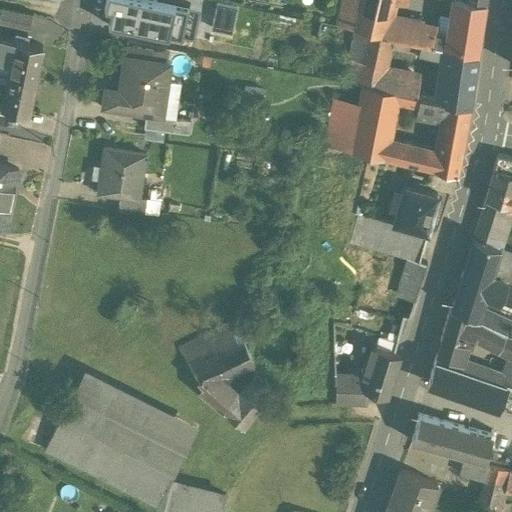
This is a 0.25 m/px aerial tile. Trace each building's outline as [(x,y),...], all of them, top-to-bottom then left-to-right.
[(108,22),(168,35),(174,4),(153,0),(105,0),(104,7),(110,8),(108,22)] [(358,0),(342,0),(337,25),(351,27),(358,0)] [(358,0),(351,27),(384,34),(389,15),(392,0),(358,0)] [(485,4),(467,0),(452,0),(450,11),(483,17),(485,4)] [(236,7),(217,2),(211,28),(231,32),(236,7)] [(33,12),(1,6),(0,11),(0,22),(30,28),(33,12)] [(483,17),(450,11),(446,37),(445,46),(478,53),(483,17)] [(418,21),(389,15),(384,34),(390,35),(390,36),(397,37),(404,39),(445,47),(445,46),(446,37),(433,35),(434,32),(416,28),(418,21)] [(384,34),(351,27),(344,80),(358,82),(365,84),(378,86),(382,67),(390,36),(390,35),(384,34)] [(27,34),(15,32),(14,38),(10,61),(8,71),(34,76),(41,44),(26,41),(27,34)] [(14,38),(0,35),(0,58),(10,61),(14,38)] [(404,39),(397,37),(395,49),(401,50),(404,39)] [(478,53),(445,46),(445,47),(440,80),(439,81),(472,88),(478,53)] [(170,60),(125,54),(120,88),(105,86),(102,105),(145,111),(156,112),(157,110),(161,77),(167,78),(170,60)] [(440,80),(382,67),(378,86),(395,90),(395,91),(417,95),(437,98),(439,81),(440,80)] [(34,76),(8,71),(2,101),(0,111),(11,114),(13,107),(28,110),(34,76)] [(472,88),(439,81),(437,98),(469,104),(472,88)] [(378,86),(365,84),(358,82),(356,100),(345,152),(382,158),(386,137),(395,91),(395,90),(378,86)] [(247,90),(228,86),(224,108),(242,112),(247,90)] [(437,98),(417,95),(415,110),(443,117),(439,138),(462,143),(469,104),(437,98)] [(345,152),(356,100),(331,96),(321,149),(345,152)] [(189,115),(157,110),(156,112),(145,111),(144,124),(188,130),(189,115)] [(431,148),(386,137),(382,158),(456,175),(459,157),(436,152),(431,148)] [(462,143),(439,138),(436,152),(459,157),(462,143)] [(145,151),(103,144),(96,190),(119,194),(138,196),(138,195),(145,151)] [(511,158),(497,155),(492,171),(511,175),(511,158)] [(0,164),(0,224),(6,226),(18,168),(0,164)] [(511,175),(492,171),(484,199),(505,206),(507,206),(511,208),(511,207),(511,175)] [(427,184),(412,180),(410,185),(403,183),(401,191),(393,188),(387,209),(395,211),(392,221),(426,231),(436,193),(426,190),(427,184)] [(138,196),(119,194),(118,207),(143,210),(145,196),(138,195),(138,196)] [(505,206),(484,199),(473,238),(493,246),(505,206)] [(392,221),(357,211),(348,239),(418,258),(426,231),(392,221)] [(493,246),(473,238),(455,299),(473,306),(480,309),(484,296),(500,303),(502,298),(508,300),(511,288),(511,283),(490,274),(499,249),(493,246)] [(511,253),(499,249),(490,274),(511,283),(511,253)] [(126,293),(118,311),(129,316),(138,298),(126,293)] [(480,309),(473,306),(455,299),(452,309),(470,315),(485,323),(489,312),(480,309)] [(452,309),(450,309),(440,341),(461,346),(462,344),(470,346),(473,335),(486,341),(492,327),(485,323),(470,315),(452,309)] [(511,355),(505,374),(487,367),(485,371),(484,375),(506,383),(511,384),(511,335),(506,334),(492,327),(486,341),(511,353),(511,355)] [(239,334),(186,359),(203,382),(219,374),(253,357),(239,334)] [(461,346),(440,341),(435,358),(455,365),(461,346)] [(392,351),(377,346),(364,389),(386,396),(399,354),(392,351)] [(455,365),(435,358),(428,384),(498,407),(506,383),(484,375),(480,373),(455,365)] [(195,426),(82,371),(61,414),(174,469),(195,426)] [(349,371),(334,372),(333,382),(335,382),(334,398),(350,398),(349,381),(349,371)] [(254,378),(240,394),(219,374),(203,382),(198,387),(243,425),(266,397),(254,378)] [(364,389),(349,381),(350,398),(365,400),(364,389)] [(174,469),(61,414),(44,449),(157,504),(170,477),(174,469)] [(435,420),(418,415),(411,440),(483,458),(490,434),(435,420)] [(491,464),(465,458),(461,474),(486,480),(491,464)] [(509,469),(491,464),(486,480),(477,511),(478,511),(498,511),(505,485),(509,469)] [(425,511),(436,484),(400,470),(389,501),(413,511),(425,511)] [(220,511),(225,491),(170,477),(157,504),(174,511),(177,511),(220,511)] [(413,511),(389,501),(388,504),(384,511),(413,511)]
